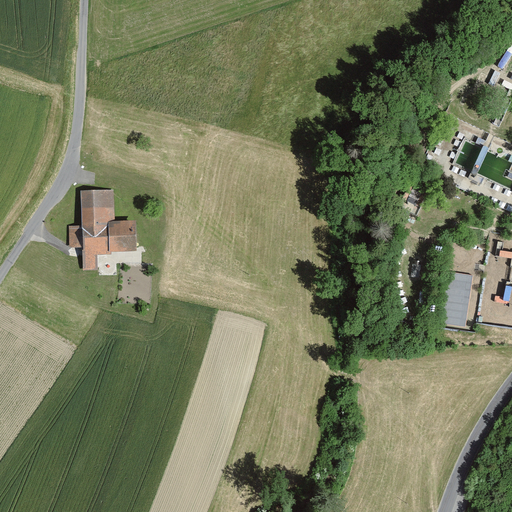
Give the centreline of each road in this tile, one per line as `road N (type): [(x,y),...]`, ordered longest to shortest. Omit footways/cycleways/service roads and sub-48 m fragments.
road 1 (unclassified): [(0,281),(69,167),(87,0)]
road 2 (unclassified): [(446,511),(469,454),(511,385)]
